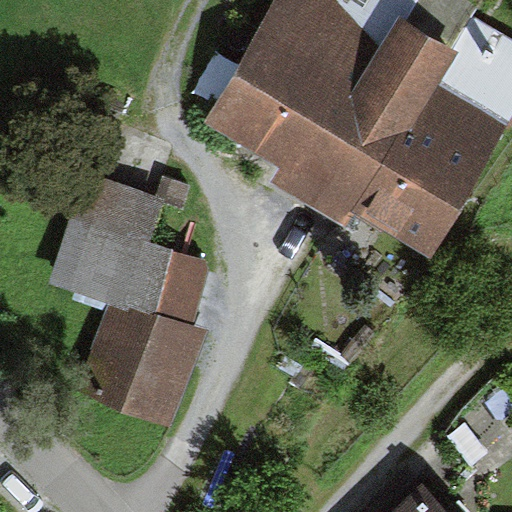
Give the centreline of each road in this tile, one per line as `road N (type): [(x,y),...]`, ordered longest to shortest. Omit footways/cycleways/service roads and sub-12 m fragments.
road 1 (unclassified): [(339,511),(511,323)]
road 2 (residential): [(93,511),(0,405)]
